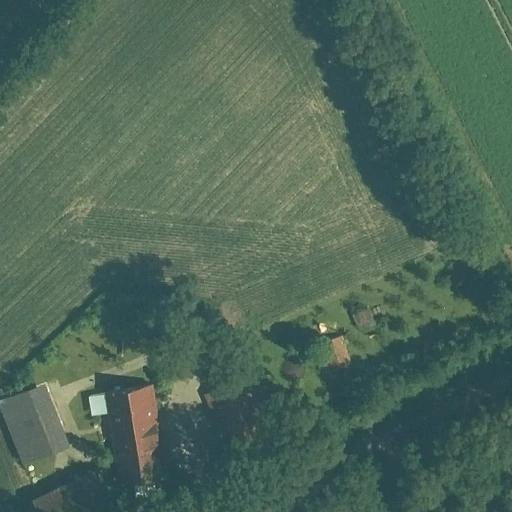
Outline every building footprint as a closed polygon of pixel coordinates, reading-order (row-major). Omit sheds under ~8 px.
[(376,319),(368,303),(352,312),(360,327),(376,319)] [(353,362),(343,333),(313,343),(323,372),(353,362)] [(248,372),(203,392),(234,462),(279,442),(248,372)] [(71,439),(45,375),(0,393),(0,407),(22,460),(71,439)] [(150,380),(104,387),(118,480),(168,472),(163,437),(177,435),(174,415),(156,418),(150,380)] [(98,511),(112,506),(94,464),(29,492),(37,511),(98,511)]
